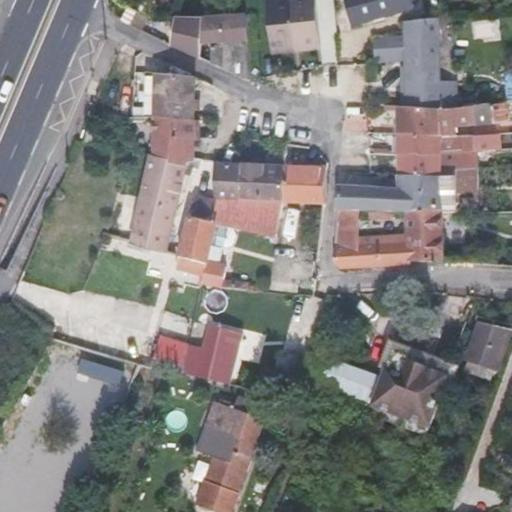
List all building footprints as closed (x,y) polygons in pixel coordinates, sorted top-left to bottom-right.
[(269,0),(274,48),(321,44),(320,34),(317,0),(269,0)] [(414,8),(411,0),(346,0),(353,24),(414,8)] [(178,20),(173,46),(249,79),(246,18),(178,20)] [(441,84),(439,19),(406,23),(406,35),(375,39),(377,63),(406,63),(408,108),(449,109),(457,109),(456,83),(441,84)] [(322,65),(337,65),(335,33),(320,34),(321,44),(322,65)] [(148,117),(190,119),(189,76),(187,75),(148,72),(148,117)] [(511,120),(511,101),(457,109),(449,109),(408,108),(397,107),(398,134),(441,136),(440,130),(511,120)] [(182,161),(190,158),(190,119),(148,117),(147,155),(182,161)] [(441,136),(398,134),(399,175),(443,177),(442,171),(457,170),(478,168),(476,134),(453,135),(441,136)] [(162,249),(182,161),(147,155),(125,242),(157,251),(156,264),(169,268),(173,252),(162,249)] [(235,199),(237,161),(208,160),(208,198),(235,199)] [(276,201),(277,163),(237,161),(235,199),(275,201),(276,201)] [(318,202),(321,164),(277,163),(276,201),(318,202)] [(443,177),(399,175),(399,189),(339,186),(337,213),(361,213),(405,213),(416,212),(444,210),(444,214),(458,213),(456,176),(443,177)] [(235,199),(208,198),(209,203),(206,219),(183,215),(173,252),(169,268),(194,275),(193,284),(216,287),(219,265),(207,264),(207,267),(201,265),(211,221),(232,226),(274,228),(275,201),(235,199)] [(206,219),(209,203),(187,200),(183,215),(206,219)] [(445,261),(444,214),(444,210),(416,212),(405,213),(406,233),(394,234),(394,242),(360,243),(361,213),(337,213),(334,263),(339,269),(411,264),(411,260),(445,261)] [(218,225),(210,258),(229,262),(237,230),(218,225)] [(511,316),(488,308),(482,325),(469,361),(497,371),(511,330),(511,329),(511,316)] [(213,313),(210,325),(232,330),(235,331),(238,319),(213,313)] [(210,325),(198,375),(219,381),(232,330),(210,325)] [(232,330),(219,381),(228,383),(240,332),(235,331),(232,330)] [(301,378),(324,386),(333,360),(311,352),(309,355),(301,378)] [(272,388),(295,395),(301,378),(309,355),(280,356),(272,388)] [(395,355),(392,361),(450,382),(452,376),(395,355)] [(333,360),(324,386),(369,402),(378,377),(333,360)] [(450,382),(392,361),(376,406),(433,427),(450,382)] [(236,404),(262,415),(266,406),(240,395),(236,404)] [(236,405),(220,399),(216,411),(230,416),(225,432),(210,426),(199,457),(213,464),(200,504),(223,511),(231,511),(264,420),(235,409),(236,405)]
